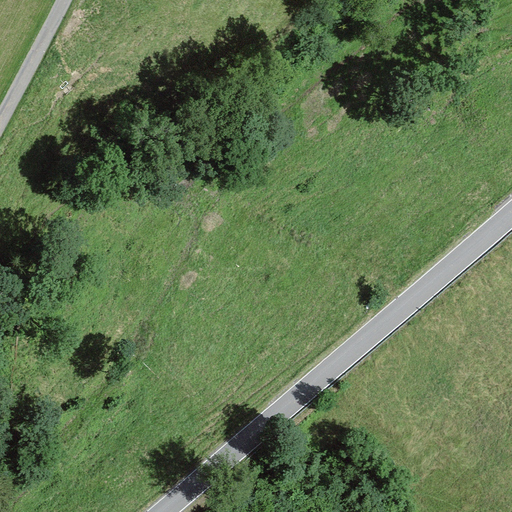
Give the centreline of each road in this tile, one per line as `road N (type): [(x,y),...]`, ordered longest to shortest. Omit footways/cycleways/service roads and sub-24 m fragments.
road 1 (tertiary): [(160,511),(511,214)]
road 2 (unclassified): [(64,0),(0,121)]
